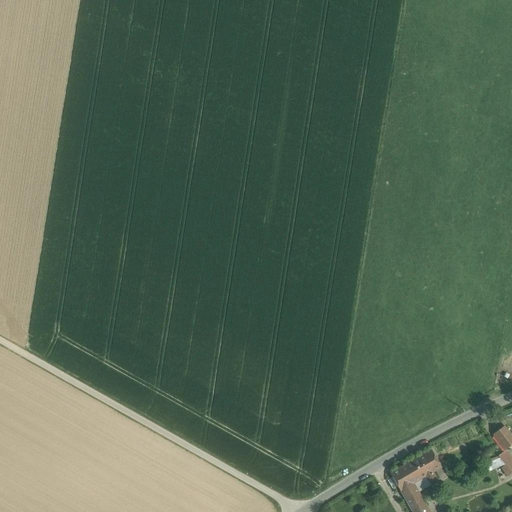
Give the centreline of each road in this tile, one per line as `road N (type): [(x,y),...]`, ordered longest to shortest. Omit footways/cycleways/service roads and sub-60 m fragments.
road 1 (track): [(299,511),(0,338)]
road 2 (tertiary): [(511,397),(300,511)]
